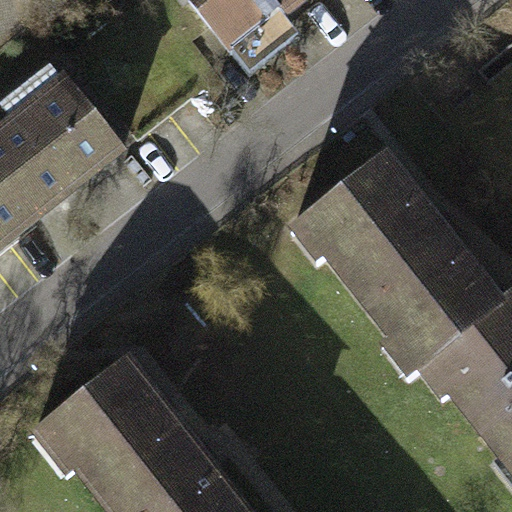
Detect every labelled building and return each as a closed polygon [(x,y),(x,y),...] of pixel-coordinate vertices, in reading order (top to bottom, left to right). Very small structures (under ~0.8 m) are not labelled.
[(175,0),(148,22),(217,106),(290,48),(348,0),(175,0)] [(511,79),(438,139),(511,231),(511,79)] [(65,86),(0,138),(0,278),(46,242),(134,171),(65,86)] [(398,163),(301,240),(511,505),(511,306),(489,278),(398,163)] [(261,511),(141,363),(44,441),(101,511),(261,511)]
